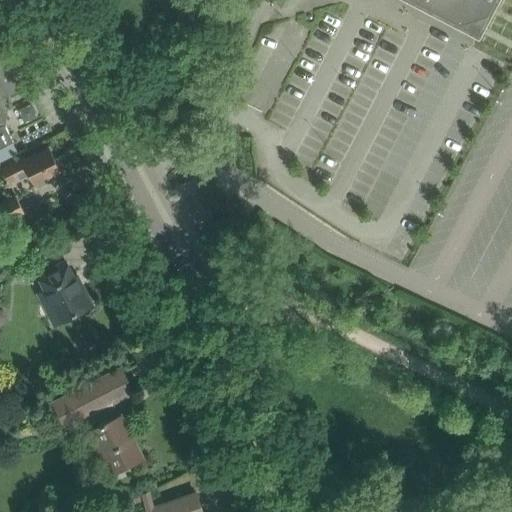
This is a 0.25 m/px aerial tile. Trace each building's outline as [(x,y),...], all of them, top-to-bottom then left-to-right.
[(402,0),(479,40),(500,0),(402,0)] [(0,162),(19,152),(5,125),(9,103),(10,96),(29,88),(4,38),(0,39),(0,162)] [(23,155),(2,165),(9,179),(30,170),(37,186),(50,179),(49,176),(61,170),(63,164),(59,157),(54,155),(49,146),(25,158),(23,155)] [(17,196),(0,204),(0,224),(25,212),(17,196)] [(63,320),(74,314),(92,305),(83,289),(82,290),(67,261),(40,275),(63,320)] [(122,367),(95,381),(56,402),(67,423),(79,417),(86,430),(84,431),(106,472),(143,453),(121,413),(117,415),(109,401),(133,388),(122,367)] [(202,511),(196,492),(177,498),(155,506),(151,489),(142,492),(147,511),(202,511)]
